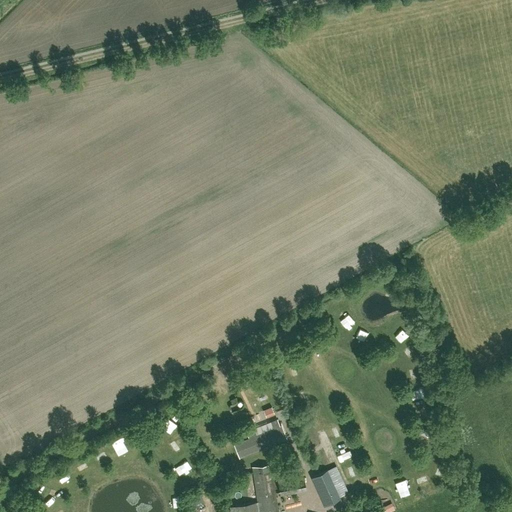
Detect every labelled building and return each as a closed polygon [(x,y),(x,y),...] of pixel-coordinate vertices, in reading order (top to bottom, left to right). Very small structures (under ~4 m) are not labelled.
[(342,320),(349,331),(359,324),(352,314),(342,320)] [(357,340),(369,342),(371,332),(360,329),(357,340)] [(414,370),(417,380),(423,378),(420,368),(414,370)] [(420,390),(423,400),(428,398),(425,388),(420,390)] [(432,409),(423,410),(425,419),(433,418),(432,409)] [(170,437),(179,427),(170,419),(161,428),(170,437)] [(281,426),(235,443),(240,456),(286,438),(281,426)] [(179,439),(171,446),(178,454),(186,447),(179,439)] [(325,448),(318,450),(321,463),(328,461),(325,448)] [(277,511),(272,471),(271,465),(252,467),(253,473),(253,474),(256,494),(257,503),(229,507),(230,511),(277,511)] [(280,495),(306,490),(302,468),(286,471),(288,480),(278,482),(280,495)] [(326,503),(334,500),(340,497),(327,469),(313,475),(326,503)] [(399,485),(402,496),(413,494),(410,483),(399,485)]
